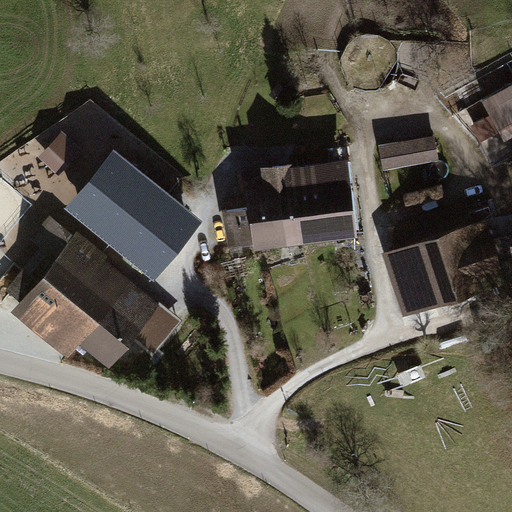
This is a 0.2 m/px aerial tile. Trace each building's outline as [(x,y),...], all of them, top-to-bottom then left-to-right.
[(511,81),(481,99),(503,139),(511,134),(511,81)] [(39,157),(62,176),(84,149),(61,130),(39,157)] [(437,134),(380,140),(383,167),(440,161),(437,134)] [(120,158),(82,203),(162,269),(200,223),(120,158)] [(301,170),(310,248),(366,242),(356,163),(301,170)] [(310,248),(301,170),(253,176),(257,210),(277,207),(282,252),(310,248)] [(277,207),(257,210),(227,213),(232,258),(282,252),(277,207)] [(410,251),(390,257),(411,318),(511,284),(511,267),(497,224),(478,231),(472,210),(404,233),(410,251)] [(68,225),(4,299),(76,360),(87,348),(113,370),(166,309),(68,225)]
